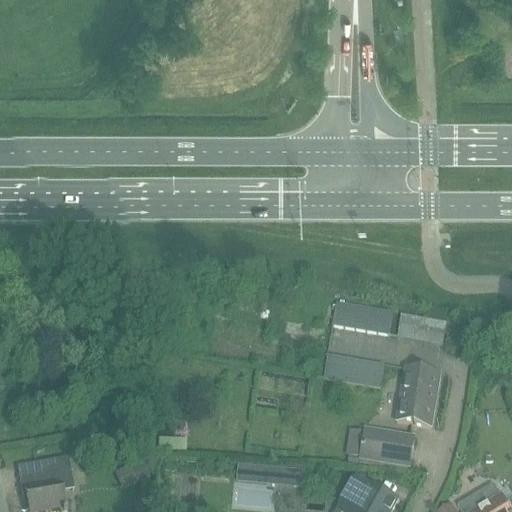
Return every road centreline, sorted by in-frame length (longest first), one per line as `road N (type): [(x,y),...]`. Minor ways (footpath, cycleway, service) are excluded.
road 1 (primary): [(0,206),(353,208)]
road 2 (primary): [(336,154),(0,153)]
road 3 (residential): [(423,511),(442,468),(464,357),(511,323)]
road 4 (primary): [(353,208),(511,207)]
road 5 (tertiary): [(345,0),(336,154)]
road 6 (tertiary): [(368,154),(359,0)]
road 7 (primary): [(511,153),(368,154)]
